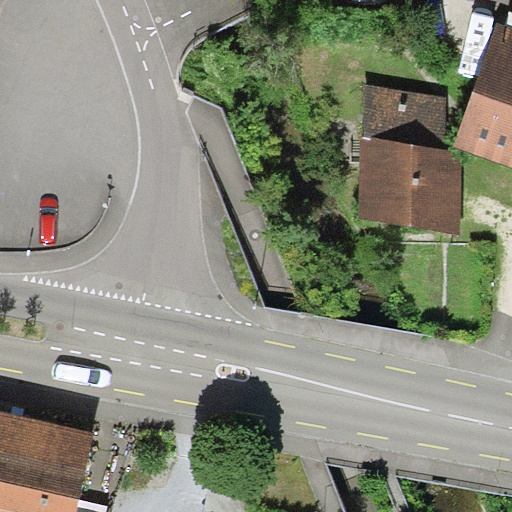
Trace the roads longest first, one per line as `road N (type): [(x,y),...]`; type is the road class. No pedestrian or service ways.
road 1 (primary): [(139,354),(511,427)]
road 2 (residential): [(141,41),(162,180),(139,354)]
road 3 (primary): [(0,328),(139,354)]
